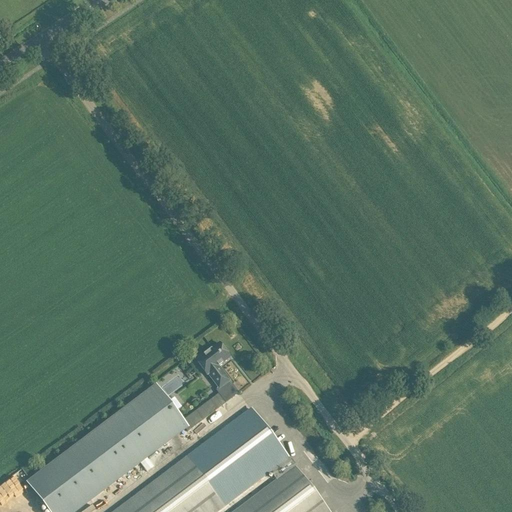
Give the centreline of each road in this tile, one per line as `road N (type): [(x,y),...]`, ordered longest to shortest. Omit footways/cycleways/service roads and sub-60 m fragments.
road 1 (unclassified): [(402,511),(41,42)]
road 2 (track): [(511,308),(349,441)]
